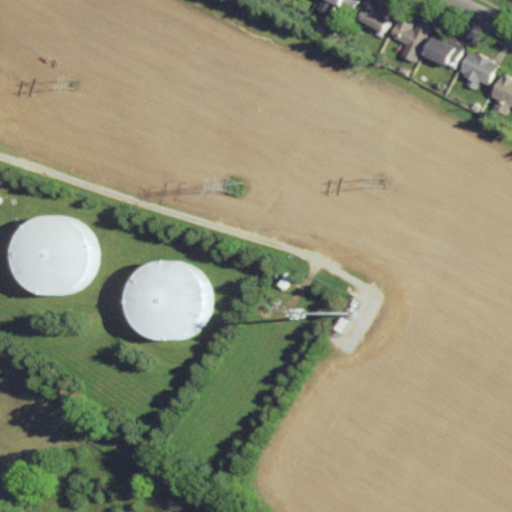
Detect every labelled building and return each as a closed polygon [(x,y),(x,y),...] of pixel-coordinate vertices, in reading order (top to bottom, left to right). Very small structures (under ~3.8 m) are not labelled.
[(362,0),(355,13),(339,3),(332,15),(320,9),(324,0),(362,0)] [(369,0),(381,6),(382,3),(387,6),(387,7),(395,11),(392,19),(395,20),(390,31),(365,19),(366,18),(361,16),(369,0)] [(414,23),(415,22),(418,23),(415,29),(417,31),(422,22),(435,28),(418,62),(405,55),(410,44),(395,36),(402,23),(401,23),(403,18),(414,23)] [(458,69),(430,54),(441,33),(469,48),(458,69)] [(480,54),(481,52),(496,60),(495,62),(502,65),(491,86),(482,81),(478,89),(470,85),(473,79),(466,76),(468,73),(463,71),(474,51),(480,54)] [(511,104),(495,96),(507,72),(511,74),(511,104)] [(102,266),(96,277),(87,286),(75,292),(62,294),(49,291),(38,285),(29,276),(23,264),(22,250),(25,236),(33,224),(45,216),(58,211),(72,212),(85,218),(96,227),(103,240),(104,253),(102,266)] [(216,314),(210,326),(201,335),(189,341),(176,342),(163,340),(152,334),(143,324),(137,313),(136,298),(139,285),(147,273),(158,264),(172,260),(186,261),(199,266),(210,276),(216,289),(218,301),(216,314)]
